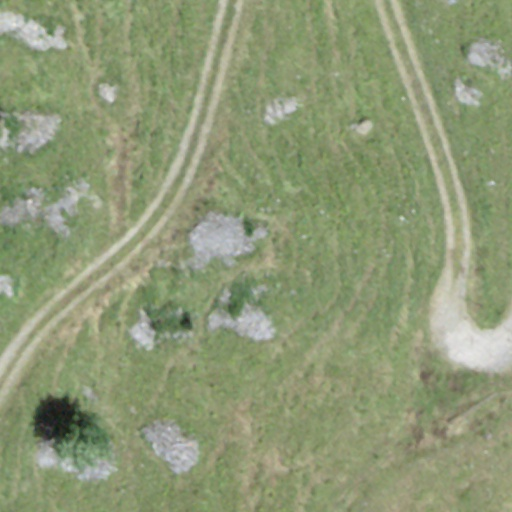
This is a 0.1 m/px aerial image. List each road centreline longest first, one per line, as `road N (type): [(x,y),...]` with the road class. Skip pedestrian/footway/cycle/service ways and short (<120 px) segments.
road 1 (track): [(234,0),(190,161),(161,208),(43,321),(0,379)]
road 2 (track): [(511,339),(486,350),(467,346),(449,322),(459,253),(454,197),(386,0)]
